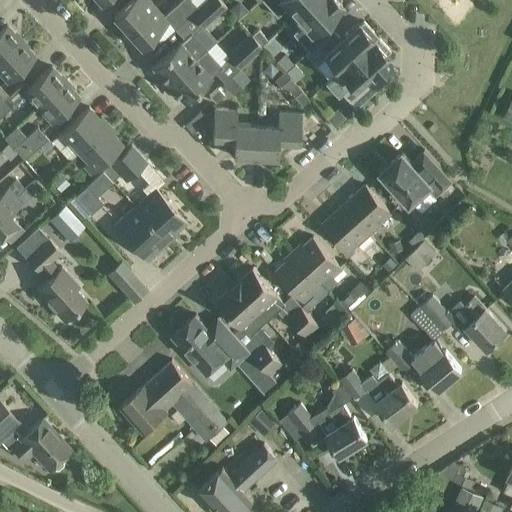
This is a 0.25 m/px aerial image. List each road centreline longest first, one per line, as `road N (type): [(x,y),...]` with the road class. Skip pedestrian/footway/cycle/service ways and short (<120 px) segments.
road 1 (residential): [(249,215),(284,197),(411,96),(410,45),(370,0)]
road 2 (residential): [(249,215),(181,142),(149,129),(36,0)]
road 3 (residential): [(52,391),(249,215)]
road 4 (residential): [(343,511),(511,400)]
road 5 (residential): [(161,511),(52,391)]
